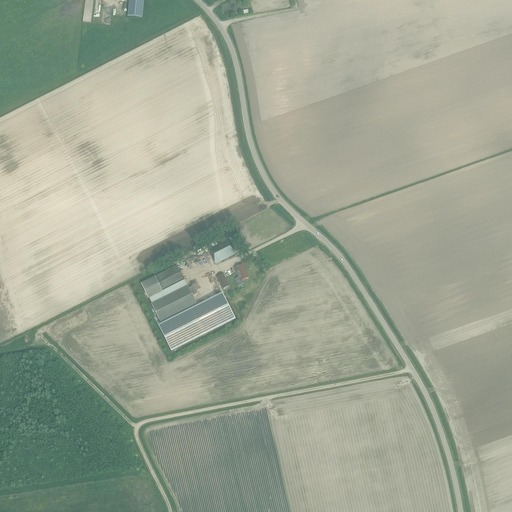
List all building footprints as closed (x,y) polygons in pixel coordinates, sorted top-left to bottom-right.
[(130,0),(129,18),(143,19),(144,0),(130,0)] [(209,251),(216,264),(237,254),(230,240),(228,241),(226,238),(220,241),(222,244),(209,251)] [(241,282),(244,280),(249,278),(242,265),(235,269),(241,282)] [(141,285),(148,299),(186,280),(178,266),(141,285)] [(223,274),(217,277),(223,289),(229,286),(223,274)] [(161,324),(198,305),(188,286),(152,305),(161,324)] [(222,294),(159,326),(172,352),(236,320),(222,294)]
